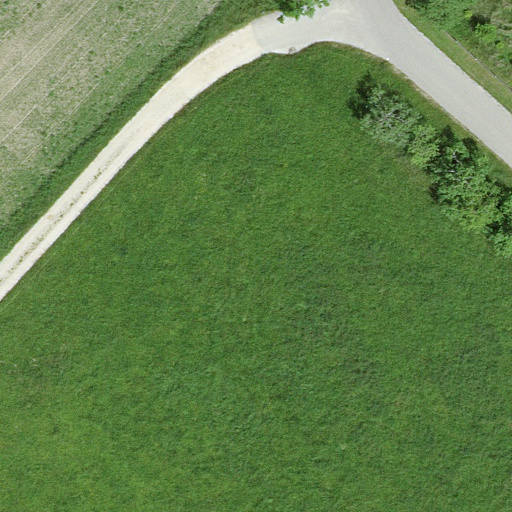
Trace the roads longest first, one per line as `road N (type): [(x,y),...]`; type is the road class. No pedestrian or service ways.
road 1 (track): [(356,0),(359,21),(278,31),(242,47),(146,119),(85,168),(0,280)]
road 2 (residential): [(359,21),(511,143)]
